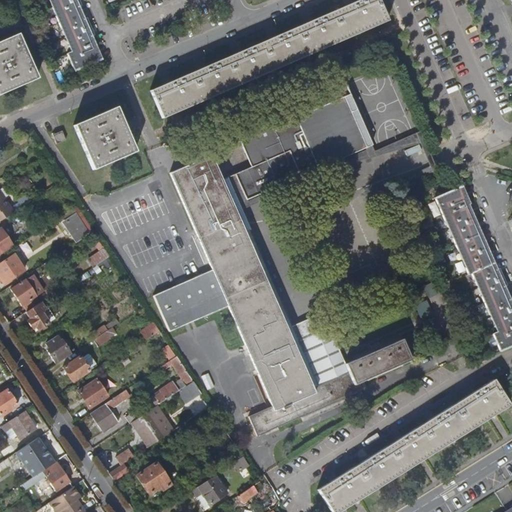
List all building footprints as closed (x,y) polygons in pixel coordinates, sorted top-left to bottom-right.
[(47,0),(70,51),(66,53),(72,69),(99,58),(95,50),(92,42),(89,36),(92,33),(86,17),(82,19),(76,7),(80,5),(77,0),(47,0)] [(204,65),(151,88),(162,113),(387,17),(379,0),(353,0),(334,8),(303,22),(277,33),(254,43),(233,52),(204,65)] [(0,91),(36,75),(18,34),(0,42),(0,91)] [(234,171),(246,197),(372,142),(344,78),(235,126),(251,164),(234,171)] [(126,128),(116,104),(74,123),(93,166),(135,147),(126,128)] [(311,384),(317,382),(291,323),(241,207),(337,165),(420,140),(429,163),(395,179),(397,183),(431,169),(436,167),(420,127),(415,129),(374,147),(372,142),(246,197),(234,171),(221,176),(311,384)] [(62,131),(52,135),(56,145),(66,141),(62,131)] [(27,141),(22,134),(10,142),(14,149),(27,141)] [(221,176),(210,152),(169,169),(212,266),(153,292),(169,328),(227,302),(271,402),(261,407),(248,413),(256,432),(363,384),(360,378),(410,356),(401,336),(344,360),(323,309),(291,323),(317,382),(311,384),(221,176)] [(500,346),(511,341),(511,294),(510,296),(505,284),(508,282),(501,265),(497,266),(493,255),(485,237),(477,220),(468,200),(471,198),(463,182),(438,194),(471,271),(473,269),(498,328),(493,330),(500,346)] [(0,193),(0,221),(13,213),(10,209),(0,193)] [(10,209),(13,213),(29,202),(25,195),(16,201),(18,204),(10,209)] [(77,242),(86,236),(93,231),(89,224),(77,207),(61,217),(63,222),(77,242)] [(77,242),(63,222),(61,224),(74,244),(77,242)] [(0,253),(11,247),(0,230),(0,253)] [(103,261),(110,257),(99,240),(92,245),(97,253),(86,260),(91,269),(103,261)] [(23,271),(13,256),(0,263),(0,281),(2,284),(23,271)] [(90,278),(87,272),(76,279),(79,284),(86,279),(86,280),(90,278)] [(23,306),(26,311),(39,303),(35,298),(44,292),(33,275),(24,281),(23,280),(9,289),(13,296),(20,307),(23,306)] [(441,289),(435,276),(422,283),(428,295),(441,289)] [(432,310),(426,296),(414,301),(420,315),(432,310)] [(39,303),(26,311),(31,318),(26,322),(31,329),(34,327),(37,330),(47,323),(38,309),(43,306),(41,302),(39,303)] [(45,304),(43,306),(38,309),(47,323),(54,319),(45,304)] [(442,333),(433,313),(421,318),(430,338),(442,333)] [(90,335),(93,340),(94,339),(108,330),(111,328),(118,324),(115,319),(104,327),(103,326),(90,335)] [(140,332),(146,340),(159,331),(154,323),(140,332)] [(112,337),(108,330),(94,339),(99,347),(113,338),(112,337)] [(54,366),(68,356),(59,341),(57,342),(54,337),(43,345),(46,349),(43,350),(54,366)] [(176,357),(168,362),(172,368),(177,375),(180,379),(172,385),(170,385),(157,394),(157,396),(153,399),(152,398),(149,400),(154,407),(179,391),(193,382),(176,357)] [(76,358),(60,369),(69,383),(92,368),(86,360),(80,364),(76,358)] [(166,369),(164,365),(156,370),(158,374),(166,369)] [(177,375),(172,368),(167,372),(171,378),(177,375)] [(246,373),(245,406),(258,406),(259,374),(246,373)] [(494,376),(321,486),(336,510),(364,492),(403,468),(430,450),(457,434),(487,415),(510,400),(494,376)] [(104,397),(94,381),(76,393),(86,409),(104,397)] [(199,396),(195,389),(197,388),(193,382),(179,391),(183,397),(190,392),(194,399),(199,396)] [(125,390),(117,396),(121,402),(129,396),(125,390)] [(5,391),(0,394),(0,415),(1,416),(16,406),(5,391)] [(117,396),(89,414),(101,433),(115,423),(108,411),(121,402),(117,396)] [(149,410),(145,405),(140,408),(143,414),(148,411),(149,410)] [(202,412),(234,462),(243,457),(210,407),(202,412)] [(129,424),(143,414),(140,408),(123,419),(127,425),(129,424)] [(146,449),(165,436),(148,411),(143,414),(129,424),(146,449)] [(35,431),(22,412),(0,427),(0,429),(3,434),(11,429),(16,437),(20,441),(35,431)] [(11,440),(16,437),(11,429),(3,434),(6,438),(9,439),(11,440)] [(40,473),(54,463),(41,444),(27,453),(28,455),(24,458),(29,466),(34,463),(40,473)] [(14,451),(10,445),(0,452),(3,458),(14,451)] [(131,451),(125,455),(127,459),(134,455),(131,451)] [(233,463),(238,472),(248,465),(243,457),(234,462),(233,463)] [(71,488),(54,463),(40,473),(23,484),(26,489),(43,478),(56,497),(71,488)] [(167,484),(154,464),(135,477),(146,494),(157,487),(159,490),(167,484)] [(107,474),(112,482),(127,473),(122,465),(107,474)] [(266,508),(269,511),(272,510),(276,507),(261,484),(259,482),(238,496),(243,503),(253,497),(259,493),(267,505),(268,506),(266,508)] [(218,504),(204,483),(190,492),(194,498),(203,511),(204,511),(208,509),(218,504)] [(72,487),(71,488),(56,497),(51,501),(58,511),(67,511),(71,510),(68,506),(76,501),(79,506),(83,503),(72,487)] [(267,505),(259,493),(253,497),(256,502),(254,503),(256,505),(257,504),(260,509),(267,505)] [(83,511),(79,506),(76,501),(68,506),(71,510),(67,511),(83,511)]
